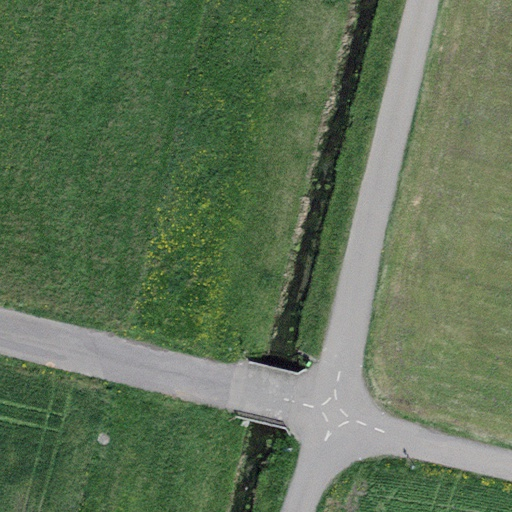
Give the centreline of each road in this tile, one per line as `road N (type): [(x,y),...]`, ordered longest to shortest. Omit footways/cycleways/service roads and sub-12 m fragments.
road 1 (unclassified): [(453,0),(356,418)]
road 2 (unclassified): [(0,330),(356,418)]
road 3 (unclassified): [(356,418),(511,457)]
